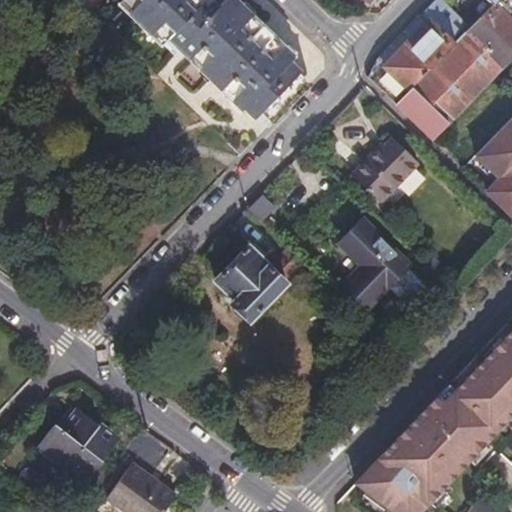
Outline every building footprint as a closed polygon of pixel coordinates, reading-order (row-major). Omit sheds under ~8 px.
[(268,121),(271,123),(309,84),(307,82),(304,78),(299,74),(301,71),(291,61),(295,57),(236,0),(225,0),(218,8),(209,0),(121,0),(121,1),(117,5),(160,47),(164,43),(170,36),(181,47),(177,51),(241,111),(243,110),(253,120),(260,113),(265,118),(268,121)] [(511,0),(496,0),(492,4),(469,28),(455,42),(395,104),(433,141),(511,58),(511,0)] [(455,42),(469,28),(439,0),(435,0),(425,11),(455,42)] [(395,104),(455,42),(425,11),(378,59),(385,66),(371,81),(395,104)] [(175,53),(177,51),(181,47),(170,36),(164,43),(175,53)] [(497,177),(484,191),(511,218),(511,114),(473,154),(497,177)] [(380,202),(418,164),(389,135),(351,174),(380,202)] [(262,193),(247,208),(264,224),(278,209),(262,193)] [(387,287),(407,267),(361,221),(339,244),(360,265),(342,285),(367,308),(387,287)] [(283,281),(302,262),(289,249),(269,268),(261,261),(266,256),(259,248),(253,254),(246,247),(213,281),(232,299),(228,303),(247,322),(285,283),(283,281)] [(431,290),(407,267),(387,287),(411,311),(431,290)] [(511,326),(506,321),(405,427),(410,432),(401,441),(397,436),(353,483),(394,511),(417,511),(497,429),(498,431),(511,417),(511,326)] [(85,481),(117,438),(100,424),(97,428),(74,411),(60,428),(55,424),(36,446),(64,468),(66,466),(85,481)] [(405,427),(397,436),(401,441),(410,432),(405,427)] [(130,464),(106,499),(124,511),(162,511),(173,496),(130,464)] [(491,511),(490,501),(479,495),(477,498),(467,511),(491,511)]
